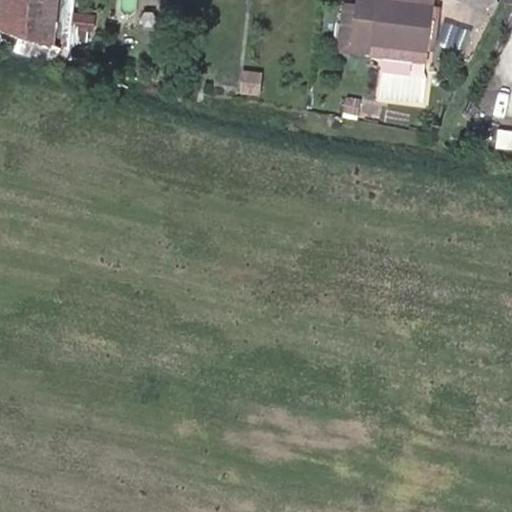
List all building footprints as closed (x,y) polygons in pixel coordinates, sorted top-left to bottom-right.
[(35,0),(34,7),(54,9),(55,0),(35,0)] [(434,7),(383,0),(341,0),(336,57),(351,58),(351,40),(429,50),(434,7)] [(429,50),(351,40),(351,58),(427,68),(429,50)] [(244,71),(240,95),(260,99),(265,75),(244,71)] [(347,97),(344,113),(358,115),(361,100),(347,97)]
